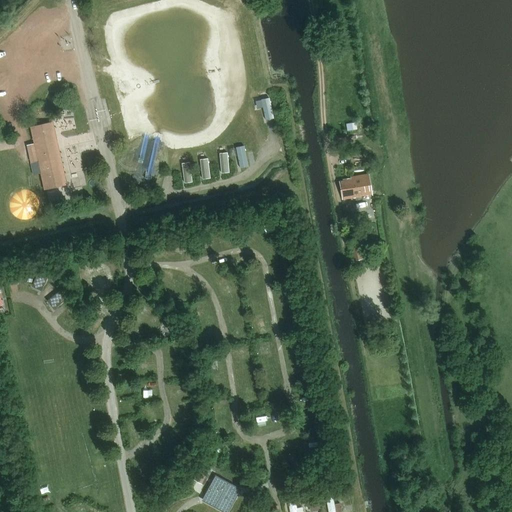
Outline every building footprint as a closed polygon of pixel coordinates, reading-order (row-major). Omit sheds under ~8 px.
[(268,98),(260,100),(265,120),(273,118),(268,98)] [(356,122),(346,124),(347,131),(357,129),(356,122)] [(49,124),(34,127),(47,187),(63,184),(49,124)] [(244,146),(236,147),(240,168),(248,167),(244,146)] [(222,172),(229,171),(227,153),(220,153),(222,172)] [(203,178),(210,177),(207,158),(200,159),(203,178)] [(44,173),(41,161),(30,163),(33,175),(44,173)] [(185,182),(192,181),(189,162),(182,163),(185,182)] [(342,200),(371,195),(368,174),(350,177),(350,181),(339,183),(342,200)] [(360,241),(349,244),(351,254),(362,251),(360,241)] [(38,271),(31,286),(41,291),(48,276),(38,271)] [(100,278),(89,284),(95,296),(107,290),(100,278)] [(222,285),(224,295),(238,292),(237,282),(222,285)] [(59,290),(46,301),(53,310),(66,299),(59,290)] [(199,469),(193,480),(201,484),(207,473),(199,469)] [(226,511),(238,490),(216,478),(204,500),(226,511)] [(341,511),(340,502),(337,502),(335,494),(327,496),(330,511),(341,511)] [(289,502),(291,511),(301,511),(298,500),(289,502)]
